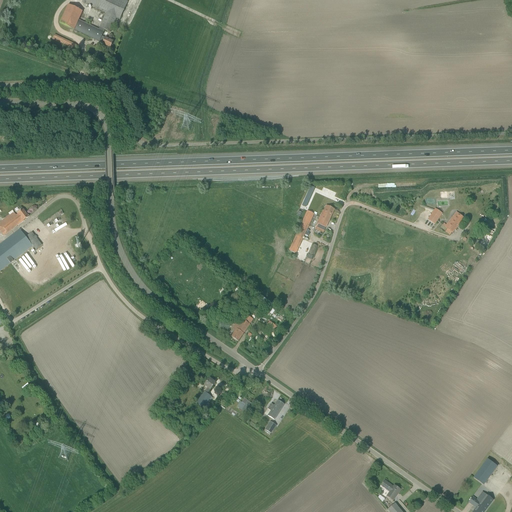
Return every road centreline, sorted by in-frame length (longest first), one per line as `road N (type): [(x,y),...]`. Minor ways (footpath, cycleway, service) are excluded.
road 1 (unclassified): [(0,85),(95,84),(119,104),(144,146),(511,133)]
road 2 (motorway): [(0,180),(511,159)]
road 3 (motorway): [(511,149),(0,166)]
road 4 (unclassified): [(245,364),(134,276),(112,217),(99,115),(88,106),(0,103)]
road 5 (unclassified): [(257,372),(315,290),(345,203),(412,225)]
road 6 (unclassified): [(455,511),(257,372)]
road 7 (unclassified): [(245,364),(225,369),(133,311),(101,266)]
road 8 (unclassified): [(101,266),(72,198),(32,216)]
